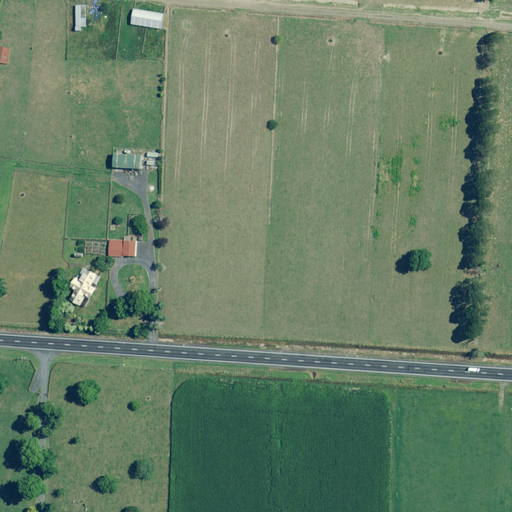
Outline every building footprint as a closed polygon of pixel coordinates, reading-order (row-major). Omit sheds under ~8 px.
[(85,31),(85,5),(76,5),(76,30),(85,31)] [(163,14),(133,9),(131,24),(161,29),(163,14)] [(10,48),(0,46),(0,62),(7,64),(10,48)] [(141,155),(114,154),(113,167),(140,169),(141,155)] [(136,242),(109,240),(108,256),(122,257),(122,255),(135,256),(136,242)] [(97,275),(87,269),(81,280),(76,277),(70,287),(76,290),(70,299),(85,308),(96,288),(91,285),(97,275)]
